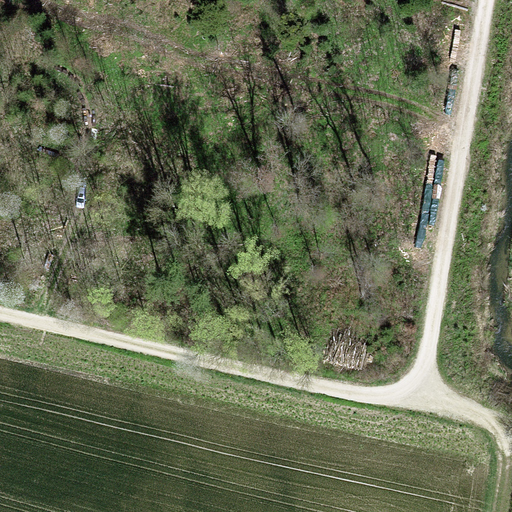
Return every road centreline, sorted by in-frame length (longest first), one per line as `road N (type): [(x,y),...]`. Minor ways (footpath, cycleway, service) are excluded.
road 1 (track): [(0,313),(478,415),(503,450),(496,511)]
road 2 (track): [(418,403),(489,0)]
